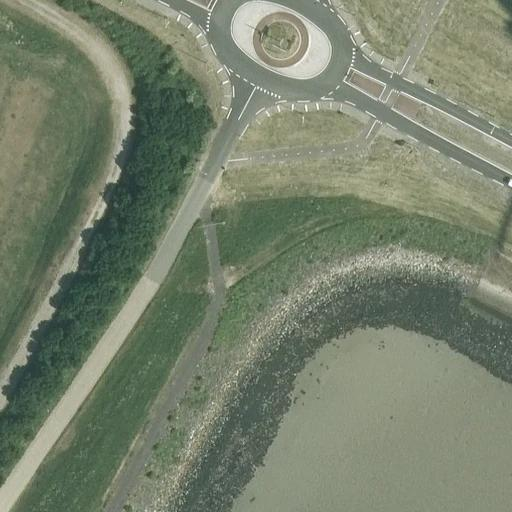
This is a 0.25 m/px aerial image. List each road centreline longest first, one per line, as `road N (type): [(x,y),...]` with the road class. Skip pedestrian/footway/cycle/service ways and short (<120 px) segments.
road 1 (primary): [(321,80),(511,183)]
road 2 (primary): [(511,143),(340,54)]
road 3 (primary): [(220,25),(231,58),(259,75),(321,80)]
